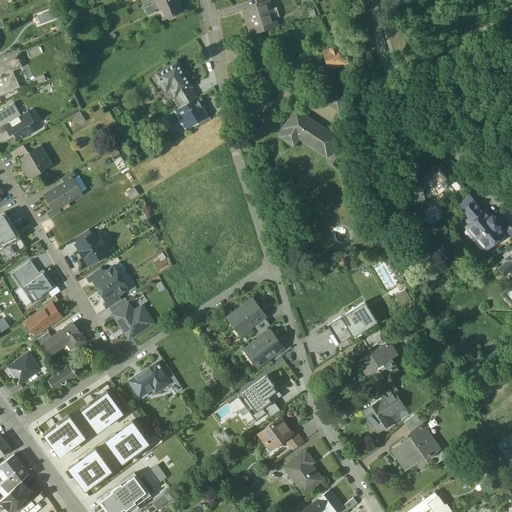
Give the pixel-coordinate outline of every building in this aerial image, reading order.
[(156,0),(155,0),(155,1),(159,9),(162,7),(166,19),(183,12),(177,0),(156,0)] [(262,3),(256,6),(256,8),(244,12),(250,30),(257,28),(258,32),(267,29),(266,25),(275,22),(269,2),(269,1),(262,3)] [(152,4),(144,8),(147,15),(156,12),(155,10),(152,4)] [(40,24),(50,20),(45,11),(36,16),(40,24)] [(334,47),(332,47),(331,48),(323,51),(328,69),(342,65),(338,53),(336,48),(335,47),(334,47)] [(348,49),(338,53),(342,65),(349,63),(348,49)] [(17,56),(0,63),(0,95),(20,87),(13,71),(22,67),(17,56)] [(192,86),(177,61),(156,74),(159,78),(158,78),(160,80),(162,84),(167,82),(175,96),(176,95),(191,86),(192,86)] [(191,86),(176,95),(182,106),(197,97),(191,86)] [(346,100),(335,92),(328,103),(339,111),(346,100)] [(198,97),(176,110),(180,116),(183,115),(187,123),(189,126),(197,121),(207,115),(206,115),(202,108),(204,107),(198,97)] [(14,103),(0,111),(0,127),(3,126),(21,116),(14,103)] [(339,138),(296,109),(293,113),(290,111),(286,117),(289,119),(284,127),(284,128),(279,136),(286,140),(289,135),(297,141),(300,135),(318,148),(317,150),(327,156),(339,138)] [(3,126),(9,136),(13,133),(18,141),(34,131),(30,123),(34,121),(28,112),(21,116),(3,126)] [(207,115),(197,121),(200,126),(212,119),(208,113),(206,115),(207,115)] [(183,115),(180,116),(179,118),(183,125),(187,123),(183,115)] [(165,116),(159,120),(165,130),(171,127),(165,116)] [(410,134),(401,141),(405,146),(411,141),(414,139),(410,134)] [(405,146),(403,148),(406,152),(415,146),(411,141),(405,146)] [(24,145),(11,152),(15,159),(17,158),(21,159),(23,158),(27,155),(28,152),(24,145)] [(40,148),(31,153),(28,152),(27,155),(23,158),(27,165),(25,169),(28,174),(33,176),(40,171),(39,168),(45,165),(41,158),(45,156),(40,148)] [(455,178),(436,156),(411,177),(419,185),(421,184),(436,171),(448,185),(455,178)] [(73,171),(62,178),(65,183),(73,179),(76,177),(73,171)] [(468,183),(462,176),(456,181),(460,185),(463,188),(468,183)] [(407,179),(407,181),(410,204),(423,203),(421,184),(419,185),(411,177),(410,177),(409,177),(408,178),(407,179)] [(65,183),(45,196),(54,209),(58,207),(81,192),(73,179),(65,183)] [(468,194),(463,188),(460,185),(457,187),(465,197),(468,194)] [(139,195),(134,187),(128,191),(132,199),(139,195)] [(479,206),(468,194),(465,197),(458,204),(468,216),(479,206)] [(484,210),(483,211),(479,206),(468,216),(472,220),(468,224),(469,226),(477,236),(497,219),(495,215),(492,215),(490,216),(484,210)] [(54,209),(47,213),(50,218),(61,212),(58,207),(54,209)] [(24,244),(5,212),(0,214),(0,248),(2,247),(7,255),(24,244)] [(497,219),(477,236),(486,246),(487,247),(504,233),(498,226),(500,225),(500,222),(497,219)] [(477,236),(469,226),(466,228),(465,231),(473,240),(477,236)] [(89,229),(74,238),(77,243),(92,234),(89,229)] [(77,243),(76,244),(89,264),(92,262),(96,263),(105,257),(106,254),(109,252),(106,246),(105,243),(104,241),(102,239),(100,237),(97,231),(92,234),(77,243)] [(337,231),(335,242),(345,245),(348,233),(337,231)] [(486,246),(477,236),(473,240),(480,248),(483,249),(486,246)] [(511,253),(505,259),(507,261),(498,269),(505,276),(511,269),(511,253)] [(21,285),(39,273),(31,261),(12,273),(21,285)] [(104,272),(93,279),(94,280),(100,290),(120,277),(113,266),(104,272)] [(101,267),(86,276),(90,282),(94,280),(93,279),(104,272),(101,267)] [(21,285),(33,303),(55,287),(43,270),(39,273),(21,285)] [(120,277),(100,290),(107,301),(118,294),(128,288),(120,277)] [(396,293),(402,305),(412,301),(407,289),(396,293)] [(118,294),(107,301),(104,303),(107,309),(109,308),(122,299),(118,294)] [(135,307),(146,299),(143,294),(131,301),(135,307)] [(55,295),(44,303),(47,308),(52,304),(53,305),(59,300),(55,295)] [(122,299),(109,308),(113,313),(129,303),(125,297),(122,299)] [(264,316),(251,300),(229,317),(241,333),(254,323),(264,316)] [(364,300),(328,322),(340,342),(376,320),(364,300)] [(129,303),(113,313),(129,339),(154,323),(146,310),(137,316),(129,303)] [(47,308),(28,321),(36,334),(61,317),(53,305),(52,304),(47,308)] [(264,316),(254,323),(261,332),(267,327),(267,328),(271,325),(264,316)] [(4,319),(0,321),(0,332),(1,333),(10,327),(4,319)] [(52,338),(44,343),(44,344),(51,354),(69,342),(73,348),(71,350),(72,352),(78,347),(78,346),(85,341),(80,333),(79,334),(73,324),(52,338)] [(261,332),(257,334),(260,339),(270,332),(267,328),(267,327),(261,332)] [(49,332),(38,339),(42,345),(44,344),(44,343),(52,338),(49,332)] [(260,339),(246,349),(258,365),(282,348),(270,332),(260,339)] [(389,341),(370,352),(371,353),(360,360),(364,367),(365,366),(368,372),(376,367),(379,372),(386,368),(388,370),(396,365),(391,358),(393,356),(390,351),(394,348),(389,341)] [(29,353),(8,367),(19,383),(40,370),(29,353)] [(156,363),(129,380),(140,396),(152,388),(154,392),(169,383),(170,383),(167,379),(159,367),(160,366),(158,364),(156,363)] [(70,365),(48,379),(55,390),(61,386),(60,384),(62,383),(63,384),(64,384),(65,383),(66,382),(67,381),(67,380),(68,379),(69,380),(77,375),(77,376),(78,376),(75,371),(75,370),(75,369),(74,368),(73,369),(70,364),(70,365)] [(396,365),(388,370),(392,378),(400,372),(396,365)] [(278,390),(266,374),(238,396),(256,419),(265,412),(261,407),(271,400),(269,397),(278,390)] [(173,375),(167,379),(170,383),(169,383),(176,393),(183,389),(173,375)] [(398,391),(390,379),(376,388),(383,399),(364,411),(377,431),(393,422),(389,416),(404,407),(395,393),(398,391)] [(29,384),(20,390),(27,401),(36,395),(29,384)] [(89,402),(80,409),(97,431),(123,412),(107,390),(98,396),(99,398),(91,405),(89,402)] [(271,400),(261,407),(265,412),(269,418),(279,411),(271,400)] [(416,413),(403,422),(410,432),(421,425),(423,424),(416,413)] [(51,427),(43,433),(59,456),(85,437),(69,414),(60,420),(62,423),(53,429),(51,427)] [(285,427),(278,419),(259,433),(266,442),(269,442),(271,446),(278,440),(280,442),(285,439),(293,433),(287,426),(285,427)] [(116,432),(105,440),(123,464),(132,457),(130,455),(139,449),(141,451),(150,444),(133,420),(122,428),(123,429),(117,434),(116,432)] [(435,441),(423,424),(421,425),(410,432),(413,436),(395,449),(398,453),(396,454),(402,463),(408,458),(412,464),(421,458),(425,459),(439,449),(434,442),(435,441)] [(225,430),(217,435),(223,443),(231,438),(225,430)] [(296,432),(293,434),(293,433),(285,439),(293,450),(303,442),(296,432)] [(0,435),(0,457),(11,449),(0,435)] [(79,459),(68,468),(85,492),(95,485),(93,482),(102,476),(104,478),(113,471),(95,447),(85,455),(86,457),(80,461),(79,459)] [(314,461),(306,451),(303,453),(302,452),(284,466),(305,493),(323,479),(311,464),(314,461)] [(14,454),(0,464),(0,465),(9,477),(22,464),(14,454)] [(158,463),(152,467),(161,480),(167,476),(158,463)] [(22,464),(9,477),(5,481),(3,482),(10,491),(19,482),(21,480),(29,472),(23,464),(22,464)] [(9,477),(0,465),(0,474),(5,481),(9,477)] [(151,494),(134,472),(97,500),(106,511),(126,511),(127,511),(131,511),(140,506),(138,503),(151,494)] [(10,491),(8,492),(8,493),(1,500),(11,510),(11,511),(18,504),(19,504),(21,502),(32,491),(21,480),(10,491)] [(329,490),(319,497),(320,498),(302,511),(303,511),(319,511),(326,506),(330,511),(336,511),(343,508),(329,490)] [(434,492),(415,506),(419,511),(448,511),(449,511),(434,492)] [(168,501),(164,495),(153,503),(157,509),(168,501)] [(353,498),(343,505),(347,510),(357,503),(353,498)] [(21,502),(19,504),(18,504),(11,511),(11,510),(9,511),(18,511),(25,506),(21,502)]
